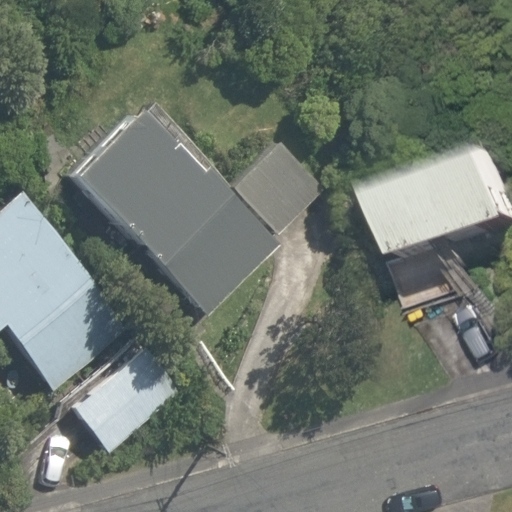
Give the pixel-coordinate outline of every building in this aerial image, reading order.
[(207,317),(277,247),(138,112),(70,181),(207,317)] [(324,190),(277,144),(231,191),(278,237),(324,190)] [(424,272),(511,244),(511,159),(400,194),(424,272)] [(125,330),(15,197),(0,209),(0,329),(0,330),(51,391),(125,330)] [(110,455),(180,393),(140,349),(70,411),(110,455)]
